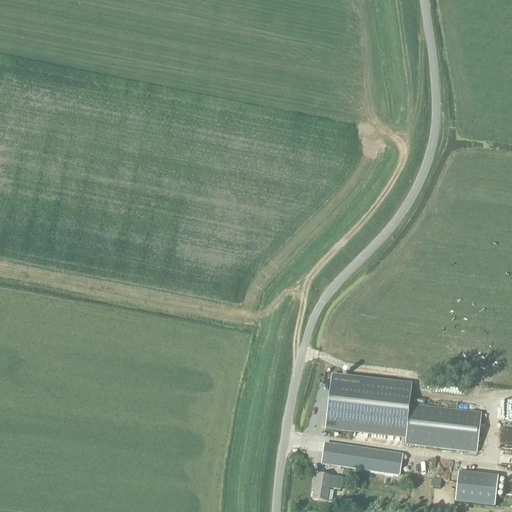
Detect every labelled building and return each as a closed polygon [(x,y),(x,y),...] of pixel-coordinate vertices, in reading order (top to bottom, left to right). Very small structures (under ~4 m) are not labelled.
[(411,386),(331,376),(325,428),(405,438),(409,405),(411,386)] [(404,445),(476,453),(481,414),(409,405),(405,438),(404,445)] [(321,464),(399,476),(402,456),(324,445),(321,464)] [(452,501),(491,506),(495,477),(455,472),(452,501)] [(312,500),(327,502),(329,489),(340,491),(342,479),(316,475),(312,500)]
